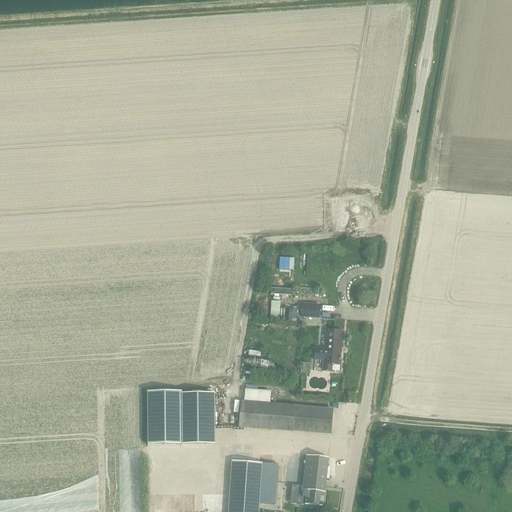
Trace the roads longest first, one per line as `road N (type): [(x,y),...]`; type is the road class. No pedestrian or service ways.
road 1 (unclassified): [(346,511),(435,0)]
road 2 (track): [(229,435),(258,239),(394,234)]
road 3 (track): [(362,420),(511,431)]
